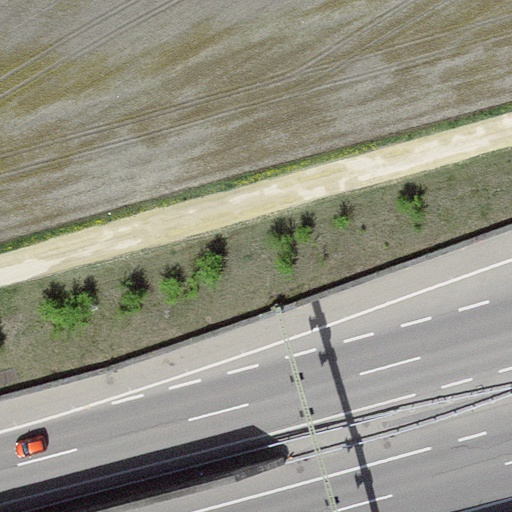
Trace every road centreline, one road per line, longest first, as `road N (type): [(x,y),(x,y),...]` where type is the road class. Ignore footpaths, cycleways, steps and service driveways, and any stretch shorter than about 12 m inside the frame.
road 1 (motorway): [(511,335),(0,477)]
road 2 (track): [(511,124),(0,265)]
road 3 (motorway): [(350,511),(511,465)]
